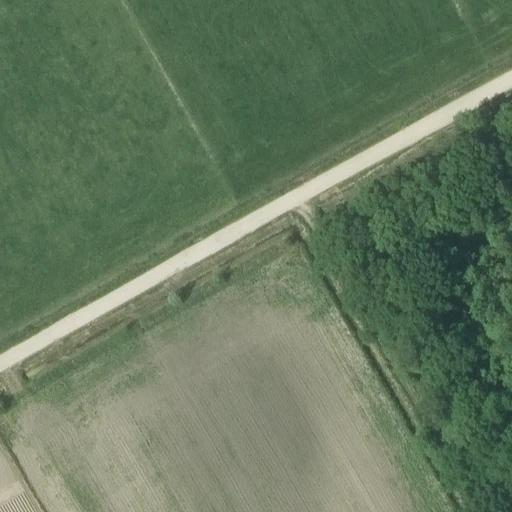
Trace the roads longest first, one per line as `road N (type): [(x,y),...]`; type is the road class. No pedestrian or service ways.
road 1 (track): [(289,203),(470,511)]
road 2 (track): [(289,203),(0,366)]
road 3 (track): [(511,76),(289,203)]
